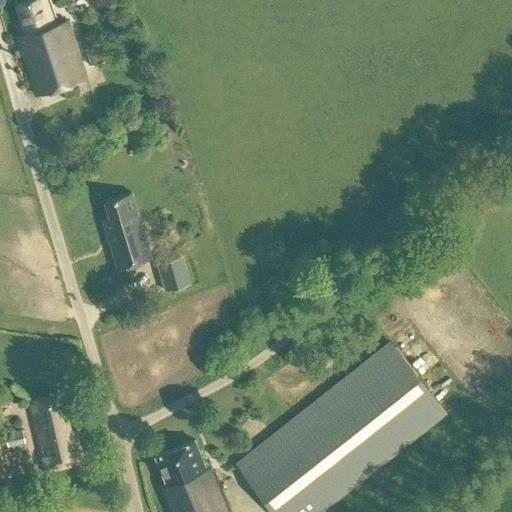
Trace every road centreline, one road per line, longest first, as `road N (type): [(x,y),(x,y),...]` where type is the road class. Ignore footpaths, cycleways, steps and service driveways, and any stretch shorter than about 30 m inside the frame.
road 1 (unclassified): [(119,434),(0,47)]
road 2 (unclassified): [(409,236),(259,358),(119,434)]
